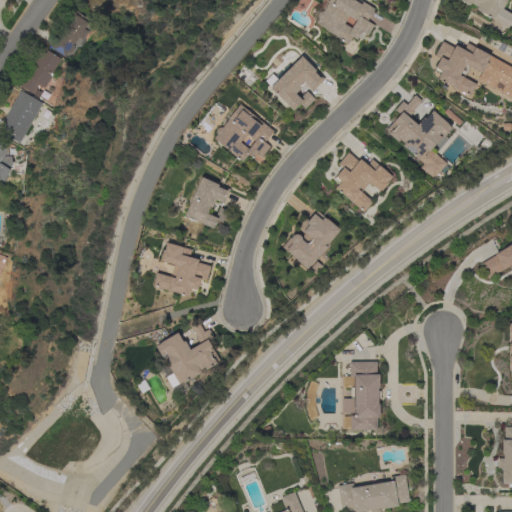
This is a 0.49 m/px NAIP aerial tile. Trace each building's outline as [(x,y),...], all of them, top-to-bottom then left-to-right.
[(358,0),(373,9),(366,21),(373,25),(366,36),(360,32),(356,40),(351,37),(346,45),(333,37),(334,35),(314,23),(315,22),(310,18),(321,0),(358,0)] [(505,0),(501,9),(495,21),(475,10),(476,7),(469,3),(468,5),(459,0),(505,0)] [(50,48),(57,39),(58,39),(74,14),(87,23),(83,29),(86,31),(81,39),(77,37),(72,45),(73,46),(72,48),(73,48),(70,53),(69,52),(68,54),(66,53),(63,57),(50,48)] [(468,66),(462,77),(475,84),(469,96),(436,79),(439,74),(432,71),(439,58),(434,55),(441,41),(453,48),(454,46),(462,50),(466,43),(511,68),(511,94),(510,98),(498,92),(502,84),(496,81),(492,88),(476,80),(479,72),(468,66)] [(43,49),(60,59),(51,73),(52,74),(43,88),(37,84),(31,94),(18,86),(25,75),(28,77),(33,68),(31,67),(36,58),(37,58),(43,49)] [(300,56),(323,79),(311,92),(303,83),(299,87),(300,88),(294,94),(298,98),(305,91),(313,99),(304,109),(299,104),(292,111),(269,88),(300,56)] [(35,99),(40,102),(18,142),(13,139),(0,132),(5,122),(3,121),(19,92),(34,100),(35,99)] [(445,163),(432,178),(419,167),(422,163),(420,161),(417,158),(416,159),(401,146),(403,143),(399,140),(397,142),(387,134),(388,133),(385,130),(399,114),(394,110),(401,101),(405,105),(414,95),(420,101),(412,110),(413,111),(407,117),(416,125),(422,118),(424,119),(431,110),(447,124),(446,124),(450,127),(440,139),(439,139),(430,150),(445,163)] [(228,119),(227,119),(239,104),(272,131),(263,142),(264,143),(269,147),(261,156),(257,152),(252,158),(247,154),(241,162),(221,146),(222,145),(213,138),(216,134),(215,132),(215,130),(217,128),(219,127),(221,128),(228,119)] [(0,140),(7,140),(7,156),(10,157),(10,161),(12,162),(8,169),(9,170),(2,181),(0,180),(0,140)] [(379,192),(368,182),(360,192),(371,202),(362,212),(334,188),(340,181),(334,176),(341,168),(337,164),(347,152),(357,161),(359,159),(366,165),(371,159),(390,177),(385,182),(387,183),(379,192)] [(217,185),(228,190),(222,204),(214,200),(210,208),(209,207),(206,214),(214,217),(218,207),(226,211),(221,223),(215,220),(211,229),(193,220),(192,222),(186,219),(186,217),(183,216),(191,199),(190,199),(195,188),(195,187),(199,178),(200,178),(200,177),(217,185)] [(305,243),(306,243),(307,244),(310,240),(309,239),(310,238),(304,233),(303,234),(297,229),(298,228),(297,227),(304,218),(307,220),(315,211),(325,219),(326,219),(339,230),(327,244),(328,245),(318,257),(317,255),(306,269),(295,260),(296,259),(286,251),(281,247),(288,238),(289,239),(290,237),(291,236),(293,235),(295,234),(297,235),(299,236),(300,237),(300,238),(301,240),(305,243)] [(162,250),(163,250),(165,243),(190,250),(188,257),(197,260),(196,263),(209,266),(205,281),(199,280),(196,290),(189,288),(187,296),(151,286),(155,273),(169,277),(173,265),(159,261),(162,250)] [(511,272),(509,267),(511,265),(511,264),(487,279),(479,265),(494,256),(493,254),(511,243),(511,272)] [(159,344),(159,343),(176,333),(182,342),(184,341),(188,350),(198,344),(194,337),(195,336),(189,325),(196,321),(203,332),(207,329),(213,339),(208,342),(218,360),(215,362),(215,363),(204,370),(203,367),(198,370),(200,373),(182,383),(181,382),(177,384),(171,373),(163,358),(166,355),(165,354),(160,357),(154,346),(159,344)] [(341,387),(341,377),(349,377),(348,362),(375,362),(375,375),(378,375),(378,388),(377,388),(377,391),(379,391),(379,398),(377,398),(377,404),(378,404),(378,418),(376,418),(376,430),(342,430),(342,416),(349,416),(352,416),(352,413),(341,413),(341,399),(353,399),(353,398),(350,398),(350,388),(353,388),(353,387),(352,387),(341,387)] [(511,487),(507,487),(507,484),(501,484),(501,470),(502,470),(502,468),(496,468),(496,459),(502,459),(502,454),(501,454),(501,440),(503,440),(503,427),(511,427),(511,487)] [(408,502),(396,504),(397,507),(383,509),(383,507),(378,508),(378,511),(369,511),(369,510),(367,510),(367,511),(362,511),(353,511),(346,511),(339,511),(336,486),(350,484),(351,488),(389,482),(388,477),(404,475),(408,502)] [(301,511),(279,511),(284,510),(279,498),(293,492),(301,511)]
